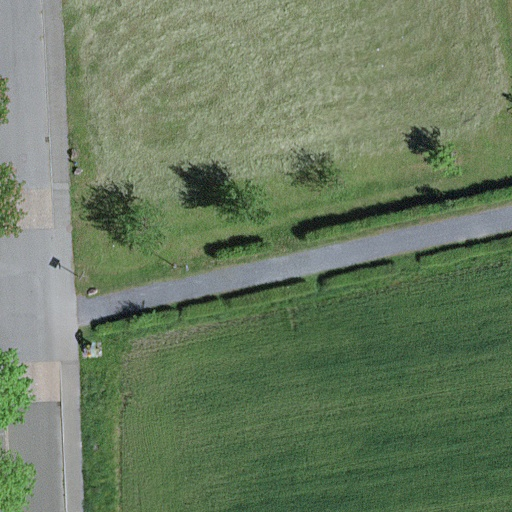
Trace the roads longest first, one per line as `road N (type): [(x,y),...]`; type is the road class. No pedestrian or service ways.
road 1 (residential): [(23,307),(16,0)]
road 2 (residential): [(40,511),(23,307)]
